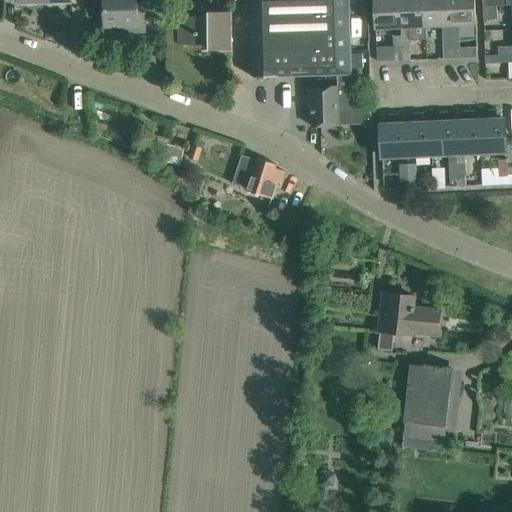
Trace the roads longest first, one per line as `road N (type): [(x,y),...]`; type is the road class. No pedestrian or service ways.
road 1 (unclassified): [(511,268),(379,207),(263,136),(0,39)]
road 2 (residential): [(511,96),(383,101)]
